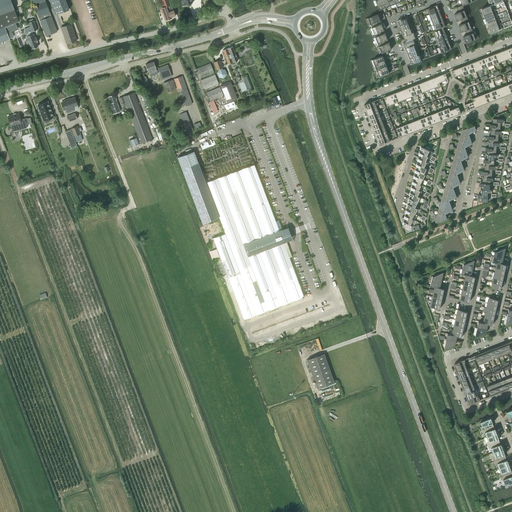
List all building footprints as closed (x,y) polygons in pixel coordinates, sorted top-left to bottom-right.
[(0,0),(0,41),(16,36),(15,32),(18,31),(15,23),(19,21),(10,0),(0,0)] [(51,17),(44,0),(31,0),(45,36),(57,31),(51,17)] [(69,9),(65,0),(49,0),(55,14),(69,9)] [(169,5),(167,0),(160,0),(163,7),(160,8),(162,13),(164,20),(166,19),(166,20),(169,19),(169,18),(170,18),(174,16),(172,10),(170,5),(169,5)] [(385,8),(381,0),(377,0),(376,1),(376,0),(378,5),(380,10),(385,8)] [(482,9),(484,14),(494,10),(493,6),(495,5),(497,9),(505,5),(503,0),(492,5),(482,9)] [(427,9),(429,14),(439,10),(437,5),(427,9)] [(457,20),(467,17),(463,5),(462,5),(456,7),(458,12),(454,14),(455,14),(458,20),(457,20)] [(484,14),(485,19),(496,15),(495,11),(497,10),(499,13),(507,10),(505,5),(497,9),(494,10),(484,14)] [(429,14),(431,20),(441,16),(439,10),(429,14)] [(485,19),(487,23),(498,19),(497,15),(499,14),(501,18),(509,15),(507,10),(499,13),(496,15),(485,19)] [(368,18),(372,28),(382,24),(378,25),(377,22),(381,21),(381,20),(380,21),(378,15),(378,14),(368,18)] [(487,23),(489,28),(500,24),(498,20),(501,19),(502,23),(511,20),(509,15),(501,18),(498,19),(487,23)] [(397,20),(399,26),(409,22),(407,16),(397,20)] [(431,20),(433,25),(443,21),(441,16),(431,20)] [(461,31),(461,32),(471,28),(467,17),(457,20),(457,21),(461,19),(463,24),(459,25),(459,26),(460,25),(462,31),(461,31)] [(30,27),(31,29),(32,31),(37,30),(33,19),(28,20),(30,27)] [(511,22),(511,20),(502,23),(500,24),(489,28),(491,33),(502,29),(500,25),(503,24),(504,28),(511,25),(511,22)] [(433,31),(443,27),(446,27),(443,21),(433,25),(435,30),(433,31)] [(399,26),(402,31),(412,27),(409,22),(399,26)] [(66,44),(76,40),(71,24),(61,27),(66,44)] [(372,28),(375,37),(386,33),(385,33),(382,34),(381,32),(384,30),(381,24),(382,24),(372,28)] [(30,27),(23,29),(27,40),(25,41),(27,46),(29,45),(31,49),(38,46),(36,42),(38,42),(36,37),(35,37),(32,31),(31,29),(30,27)] [(402,31),(404,37),(414,33),(412,27),(402,31)] [(433,31),(435,36),(445,32),(443,27),(433,31)] [(471,28),(461,32),(465,30),(467,35),(463,36),(463,37),(464,37),(466,42),(466,43),(476,39),(471,28)] [(435,36),(437,42),(447,38),(445,32),(435,36)] [(375,37),(379,46),(389,43),(389,42),(385,44),(384,41),(388,40),(388,39),(387,39),(385,34),(386,33),(375,37)] [(404,37),(406,42),(416,38),(414,33),(404,37)] [(403,43),(405,48),(415,44),(413,39),(416,38),(406,42),(403,43)] [(437,42),(439,47),(449,43),(447,38),(437,42)] [(389,43),(379,46),(383,56),(389,54),(388,50),(392,49),(391,49),(389,43)] [(449,43),(439,47),(442,53),(451,49),(449,43)] [(405,48),(407,53),(417,49),(415,44),(405,48)] [(232,47),(223,50),(228,64),(237,60),(232,47)] [(407,53),(410,59),(420,55),(417,49),(407,53)] [(505,60),(511,58),(508,49),(507,49),(505,50),(504,51),(503,50),(503,51),(502,51),(505,60)] [(499,62),(505,60),(502,51),(501,51),(499,52),(498,53),(496,53),(499,62)] [(493,65),(499,62),(496,53),(496,54),(493,55),(493,54),(493,55),(492,55),(491,55),(490,56),(493,65)] [(420,55),(410,59),(412,64),(422,60),(420,55)] [(373,60),(375,65),(385,62),(385,61),(384,62),(384,59),(382,56),(383,56),(380,57),(373,60)] [(488,67),(493,65),(490,56),(488,57),(487,57),(484,58),(488,67)] [(482,69),(488,67),(484,58),(482,59),(481,59),(478,60),(482,69)] [(217,70),(222,68),(220,60),(214,62),(217,70)] [(476,72),(482,69),(478,60),(478,61),(475,61),(475,62),(474,62),(473,62),(473,63),(472,63),(476,72)] [(150,76),(157,73),(155,68),(156,68),(153,62),(146,65),(148,70),(150,76)] [(375,65),(377,71),(387,67),(384,62),(385,62),(375,65)] [(470,74),(476,72),(472,63),(470,64),(469,64),(467,65),(466,65),(470,74)] [(210,64),(197,69),(201,78),(213,72),(210,64)] [(162,79),(171,76),(167,65),(158,68),(162,79)] [(464,76),(470,74),(466,65),(464,66),(463,66),(461,67),(460,67),(464,77),(464,76)] [(387,67),(377,71),(379,77),(389,73),(387,67)] [(462,78),(464,77),(460,67),(452,70),(454,77),(461,74),(462,78)] [(220,69),(216,73),(218,77),(223,78),(226,74),(225,69),(220,69)] [(446,73),(437,76),(441,86),(443,85),(442,82),(448,79),(446,73)] [(214,75),(202,80),(201,81),(204,89),(218,84),(214,75)] [(250,88),(246,76),(242,78),(247,90),(250,88)] [(431,79),(435,88),(440,85),(441,86),(437,76),(437,77),(434,78),(434,77),(434,78),(431,79)] [(180,90),(186,88),(182,77),(173,80),(177,89),(178,91),(180,90)] [(426,81),(425,81),(429,90),(435,88),(431,79),(429,80),(428,80),(426,81)] [(167,92),(177,89),(173,80),(163,83),(167,92)] [(237,98),(230,81),(220,85),(227,103),(237,98)] [(420,83),(419,83),(423,92),(429,90),(425,81),(423,82),(422,82),(420,83)] [(414,86),(413,85),(417,95),(423,92),(419,83),(417,84),(416,84),(416,85),(415,85),(414,86)] [(508,84),(502,87),(506,96),(506,95),(508,95),(508,94),(511,93),(511,94),(508,84)] [(408,88),(411,97),(417,95),(413,85),(413,86),(411,87),(411,86),(411,87),(409,87),(409,88),(408,88)] [(210,101),(223,96),(219,87),(207,93),(210,101)] [(502,87),(496,89),(500,98),(502,97),(505,96),(506,96),(502,87)] [(186,106),(192,103),(186,88),(180,90),(186,106)] [(402,90),(405,99),(411,97),(408,88),(407,88),(405,89),(404,89),(403,90),(403,89),(403,90),(402,90)] [(496,89),(490,91),(494,100),(496,99),(497,99),(498,99),(498,98),(499,98),(500,98),(496,89)] [(396,92),(399,101),(405,99),(402,90),(401,90),(399,91),(398,92),(397,92),(396,92)] [(490,91),(484,94),(488,103),(488,102),(490,101),(491,102),(491,101),(493,100),(494,100),(490,91)] [(390,95),(393,104),(399,101),(396,92),(396,93),(393,94),(392,94),(391,94),(390,95)] [(134,93),(119,99),(121,103),(125,101),(141,143),(151,139),(134,93)] [(484,94),(478,96),(482,105),(484,104),(485,104),(486,103),(487,103),(488,103),(484,94)] [(109,104),(113,114),(120,111),(114,95),(108,97),(111,103),(109,104)] [(274,105),(281,102),(279,95),(271,98),(274,105)] [(393,104),(390,95),(387,96),(384,97),(387,106),(393,104)] [(472,97),(472,98),(476,107),(479,106),(482,105),(478,96),(473,98),(472,97)] [(66,109),(67,113),(75,110),(73,107),(77,105),(74,98),(70,99),(70,98),(64,100),(64,102),(62,103),(64,110),(66,109)] [(476,107),(472,98),(470,98),(472,102),(465,104),(468,111),(476,107)] [(48,101),(38,105),(40,111),(44,121),(53,117),(54,117),(48,101)] [(367,109),(376,106),(374,101),(364,105),(366,107),(366,108),(367,109)] [(368,114),(369,114),(378,111),(376,106),(367,109),(366,110),(367,110),(368,112),(367,112),(368,113),(368,114)] [(451,106),(449,106),(449,107),(453,116),(461,113),(459,107),(452,109),(451,106)] [(449,107),(443,110),(447,119),(447,118),(449,117),(450,118),(450,117),(452,116),(453,116),(449,107)] [(443,110),(437,112),(441,121),(443,120),(444,120),(445,119),(446,119),(447,119),(443,110)] [(179,114),(186,133),(193,130),(186,111),(179,114)] [(370,119),(380,116),(378,111),(369,114),(369,115),(370,117),(369,117),(370,118),(370,119)] [(437,112),(431,114),(435,123),(437,122),(438,122),(439,121),(439,122),(440,121),(441,121),(437,112)] [(69,122),(77,119),(75,113),(67,117),(69,122)] [(13,115),(8,117),(10,125),(12,132),(27,128),(26,124),(28,124),(32,123),(30,118),(26,119),(26,118),(20,120),(18,114),(14,115),(13,115)] [(431,114),(426,117),(429,126),(430,126),(432,124),(433,124),(434,124),(435,123),(431,114)] [(372,124),(382,121),(380,116),(370,119),(370,120),(371,120),(372,122),(371,122),(372,123),(372,124)] [(426,117),(420,119),(423,128),(425,127),(426,127),(427,126),(428,126),(429,125),(429,126),(426,117)] [(420,119),(414,121),(417,130),(420,129),(421,128),(422,129),(422,128),(423,128),(420,119)] [(374,129),(384,126),(382,121),(372,124),(373,125),(372,125),(373,125),(373,127),(374,127),(374,129)] [(414,121),(408,123),(411,132),(412,132),(414,131),(414,132),(414,131),(417,130),(414,121)] [(408,123),(402,126),(406,135),(406,134),(408,134),(408,133),(411,132),(411,133),(411,132),(408,123)] [(463,130),(462,135),(477,130),(475,125),(463,130)] [(74,136),(80,134),(77,126),(71,129),(74,136)] [(376,134),(386,131),(384,126),(374,129),(374,130),(375,130),(375,132),(376,132),(376,134)] [(406,135),(402,126),(396,128),(399,137),(400,137),(402,136),(403,136),(405,135),(406,135)] [(71,130),(65,132),(71,149),(77,147),(71,130)] [(462,135),(459,143),(471,138),(469,133),(477,130),(462,135)] [(378,139),(388,135),(386,131),(376,134),(376,135),(377,135),(377,137),(378,137),(378,139)] [(388,135),(378,139),(378,140),(379,140),(379,142),(380,143),(380,144),(380,145),(390,141),(388,135)] [(135,138),(129,140),(131,146),(138,144),(135,138)] [(459,143),(458,149),(473,143),(471,138),(459,143)] [(458,149),(455,156),(467,152),(465,146),(473,143),(458,149)] [(421,149),(420,152),(427,155),(430,150),(429,150),(431,148),(426,145),(425,148),(421,146),(420,148),(421,149)] [(194,151),(177,158),(202,223),(219,217),(225,233),(212,238),(214,241),(227,277),(228,277),(243,319),(304,296),(286,248),(288,247),(286,241),(285,238),(286,238),(286,237),(287,237),(287,236),(287,235),(287,234),(286,234),(286,233),(285,233),(285,232),(284,232),(283,232),(282,229),(279,223),(276,224),(254,164),(206,182),(194,151)] [(420,155),(418,157),(426,161),(428,156),(427,155),(420,152),(419,154),(420,155)] [(455,156),(454,162),(469,156),(467,152),(455,156)] [(454,162),(452,169),(463,165),(461,159),(469,156),(454,162)] [(419,160),(417,163),(426,168),(428,162),(426,161),(418,157),(417,160),(419,160)] [(417,166),(416,169),(424,173),(427,168),(426,168),(417,163),(416,165),(417,166)] [(452,169),(450,175),(465,169),(463,165),(452,169)] [(416,172),(414,175),(423,179),(426,174),(424,173),(416,169),(415,171),(416,172)] [(450,175),(448,183),(459,178),(457,173),(465,170),(465,169),(450,175)] [(413,180),(420,184),(422,185),(424,180),(414,175),(413,177),(415,177),(413,180)] [(448,183),(446,189),(461,183),(459,178),(448,183)] [(413,183),(412,186),(420,191),(423,185),(422,185),(420,184),(413,180),(412,183),(413,183)] [(446,189),(444,196),(455,191),(453,186),(461,183),(446,189)] [(412,189),(410,192),(419,196),(422,191),(420,191),(412,186),(411,188),(412,189)] [(444,196),(442,202),(457,196),(455,191),(444,196)] [(411,195),(409,198),(418,202),(420,197),(419,196),(410,192),(409,194),(411,195)] [(442,202),(440,209),(451,205),(449,199),(457,196),(442,202)] [(409,200),(408,203),(415,207),(418,202),(409,198),(408,200),(409,200)] [(408,206),(406,209),(415,214),(415,213),(418,208),(415,207),(408,203),(407,205),(408,206)] [(440,209),(438,215),(445,212),(453,209),(451,205),(440,209)] [(407,212),(405,215),(414,219),(416,214),(415,213),(415,214),(406,209),(405,211),(407,212)] [(445,212),(438,215),(436,223),(447,218),(445,212)] [(405,218),(404,221),(412,225),(415,220),(414,219),(405,215),(404,217),(405,218)] [(412,225),(404,221),(403,223),(404,223),(402,226),(411,231),(414,226),(412,225)] [(494,256),(503,258),(506,248),(506,247),(495,251),(494,256)] [(490,260),(498,262),(502,263),(503,258),(494,256),(492,256),(492,255),(487,254),(487,256),(491,257),(490,260)] [(464,263),(463,268),(472,270),(475,260),(475,259),(464,263)] [(441,283),(444,272),(444,271),(433,276),(432,280),(437,281),(441,283)] [(434,293),(433,296),(443,298),(444,293),(430,290),(429,292),(434,293)] [(442,303),(427,300),(427,301),(432,303),(431,306),(440,308),(442,303)] [(487,328),(478,326),(476,337),(487,332),(486,332),(487,328)] [(456,340),(447,338),(445,349),(456,344),(455,344),(456,340)] [(502,344),(499,345),(503,355),(508,353),(504,344),(502,344)] [(496,346),(494,347),(498,357),(503,355),(499,345),(497,346),(496,346)] [(492,348),(490,349),(493,358),(498,357),(494,347),(492,348)] [(487,350),(485,351),(489,360),(493,358),(490,349),(487,350)] [(483,352),(480,353),(484,362),(489,360),(485,351),(483,352),(483,351),(483,352)] [(317,388),(334,382),(324,353),(307,359),(317,388)] [(475,355),(476,357),(479,364),(484,362),(480,353),(478,354),(477,354),(475,355)] [(455,363),(457,368),(466,364),(465,359),(466,359),(466,358),(457,362),(457,361),(457,362),(455,363)] [(458,371),(459,373),(468,369),(466,364),(457,368),(458,370),(458,371)] [(460,375),(461,378),(470,374),(468,369),(459,373),(460,375),(459,375),(460,375)] [(462,381),(463,383),(472,379),(470,374),(461,378),(462,380),(462,381)] [(506,378),(502,380),(505,389),(508,388),(510,387),(506,378)] [(464,385),(465,388),(474,384),(472,379),(463,383),(464,385),(463,385),(464,385)] [(502,380),(497,382),(501,391),(503,390),(503,391),(503,390),(505,389),(502,380)] [(497,382),(492,384),(496,393),(498,392),(499,392),(501,391),(497,382)] [(466,391),(467,393),(476,389),(474,384),(465,388),(466,390),(466,391)] [(496,393),(492,384),(487,386),(491,395),(493,394),(496,393)] [(468,395),(469,398),(478,394),(476,389),(467,393),(467,395),(468,395)] [(478,394),(469,398),(471,403),(473,402),(481,399),(481,398),(478,394)] [(481,427),(482,429),(494,425),(492,421),(493,420),(492,419),(493,419),(492,417),(491,416),(481,420),(483,425),(481,427)] [(486,432),(487,436),(498,432),(497,430),(496,429),(495,429),(494,425),(482,429),(483,432),(486,432)] [(487,442),(488,445),(500,440),(498,436),(499,436),(498,435),(499,435),(498,432),(487,436),(489,441),(487,442)] [(492,447),(493,452),(504,448),(503,445),(503,446),(502,444),(502,445),(500,440),(488,445),(489,448),(492,447)] [(493,458),(494,461),(506,456),(504,452),(505,452),(505,450),(504,448),(493,452),(495,456),(493,458)] [(498,463),(499,468),(510,463),(509,461),(508,460),(506,456),(494,461),(495,464),(498,463)] [(499,473),(500,476),(511,471),(510,467),(511,467),(511,466),(510,463),(499,468),(501,472),(499,473)] [(511,471),(500,476),(501,479),(504,479),(506,483),(507,485),(511,483),(510,482),(511,481),(511,471)]
